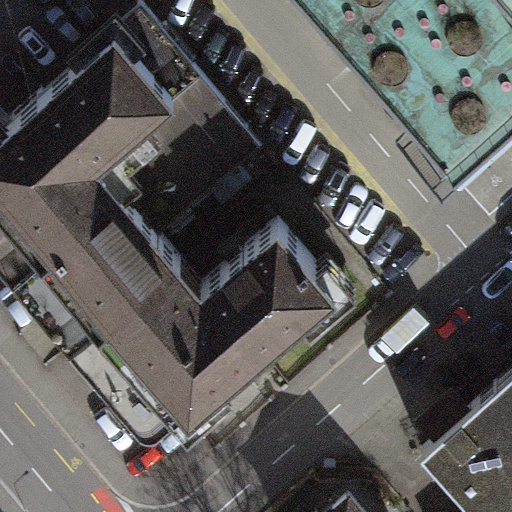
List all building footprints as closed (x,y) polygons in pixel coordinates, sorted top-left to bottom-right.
[(117,307),(181,253),(158,226),(261,138),(154,13),(143,0),(139,0),(117,20),(14,112),(0,124),(0,265),(69,347),(117,307)] [(511,129),(511,0),(300,0),(456,179),(511,129)] [(0,124),(14,112),(0,95),(0,124)] [(279,214),(203,279),(261,347),(337,282),(279,214)] [(261,347),(203,279),(181,253),(117,307),(69,347),(141,432),(145,434),(150,435),(155,434),(160,431),(197,401),(261,347)] [(511,365),(423,444),(483,511),(506,511),(511,507),(511,365)] [(369,511),(350,490),(324,511),(369,511)]
